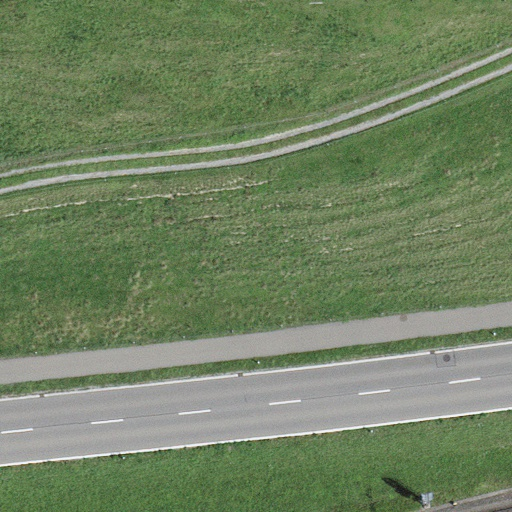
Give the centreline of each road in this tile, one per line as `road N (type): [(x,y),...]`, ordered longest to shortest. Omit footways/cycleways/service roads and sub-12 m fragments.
road 1 (track): [(0,188),(294,144),(511,61)]
road 2 (secondary): [(511,376),(0,431)]
